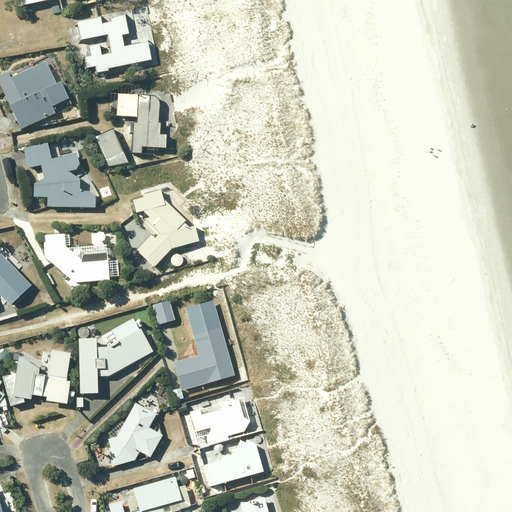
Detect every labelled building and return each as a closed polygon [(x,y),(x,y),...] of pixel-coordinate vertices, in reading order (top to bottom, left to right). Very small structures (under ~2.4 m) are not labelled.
[(107,35),(112,54),(102,56),(99,45),(90,47),(92,57),(85,59),(87,69),(96,67),(97,73),(108,71),(108,69),(152,60),(148,42),(124,47),(121,35),(129,34),(125,15),(111,18),(112,22),(103,24),(101,19),(78,24),(82,40),(107,35)] [(46,62),(10,79),(15,91),(5,96),(20,129),(55,113),(52,107),(68,99),(61,82),(56,84),(46,62)] [(133,123),(132,153),(141,154),(142,147),(166,148),(167,135),(160,134),(161,123),(159,123),(160,102),(158,100),(157,98),(154,96),(152,95),(125,94),(124,117),(137,118),(137,123),(133,123)] [(128,162),(113,129),(95,137),(108,167),(128,162)] [(47,143),(24,149),(29,169),(40,166),(44,179),(34,184),(34,198),(47,198),(47,207),(95,208),(96,197),(90,191),(80,191),(80,180),(79,179),(86,175),(80,165),(77,153),(51,159),(47,143)] [(143,198),(133,201),(136,213),(143,211),(149,217),(146,221),(160,234),(155,239),(151,236),(137,250),(155,267),(172,249),(199,242),(194,227),(184,229),(184,224),(186,221),(179,214),(164,201),(161,190),(143,195),(143,198)] [(64,234),(43,236),(44,257),(75,283),(110,280),(107,253),(84,255),(80,259),(65,247),(64,234)] [(12,264),(18,258),(8,248),(2,253),(0,250),(0,292),(6,299),(27,279),(12,264)] [(169,299),(152,304),(158,323),(175,318),(169,299)] [(199,354),(174,361),(181,388),(234,373),(214,299),(181,308),(183,314),(188,313),(199,354)] [(98,391),(98,374),(109,374),(153,349),(141,327),(108,345),(97,345),(97,336),(79,336),(80,391),(98,391)] [(16,372),(3,376),(10,404),(25,400),(24,396),(31,397),(32,392),(47,395),(46,399),(67,402),(70,380),(66,379),(70,350),(51,348),(47,375),(44,375),(45,373),(39,372),(39,367),(19,354),(16,372)] [(244,430),(249,421),(243,396),(190,410),(197,436),(207,434),(209,443),(229,438),(228,434),(244,430)] [(111,446),(108,447),(114,464),(135,458),(140,450),(150,455),(162,434),(149,426),(157,412),(135,400),(117,434),(108,437),(111,446)] [(214,460),(204,463),(210,484),(263,469),(259,457),(256,456),(253,445),(241,438),(233,451),(217,456),(214,460)] [(193,468),(186,469),(189,477),(195,476),(193,468)] [(133,486),(133,488),(128,490),(130,498),(128,499),(131,510),(124,511),(172,511),(171,509),(191,503),(186,484),(178,486),(175,474),(133,486)] [(243,511),(278,511),(275,511),(269,511),(264,495),(240,502),(243,511)]
